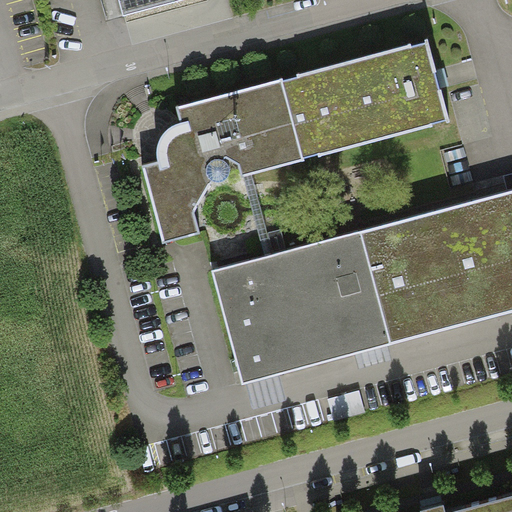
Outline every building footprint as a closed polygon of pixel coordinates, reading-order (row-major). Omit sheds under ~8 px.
[(119,0),(124,15),(179,0),(119,0)] [(296,76),(282,80),(303,158),(317,154),(318,156),(432,126),(432,124),(449,120),(428,41),(411,46),(410,44),(296,75),(296,76)] [(282,80),(282,78),(175,106),(179,122),(175,124),(170,127),(166,131),(163,134),(160,137),(157,143),(155,149),(155,156),(157,161),(141,165),(162,243),(199,233),(194,211),(212,182),(214,182),(218,183),(222,182),(225,180),(228,176),(229,171),(228,168),(227,165),(225,163),(222,160),(225,156),(238,163),(241,176),(303,160),(303,158),(282,80)] [(511,190),(213,270),(243,383),(511,311),(511,190)] [(420,511),(511,511),(511,494),(446,511),(444,504),(430,507),(420,510),(420,511)]
